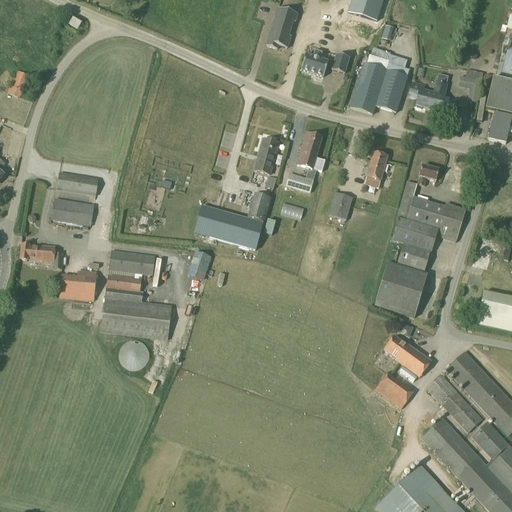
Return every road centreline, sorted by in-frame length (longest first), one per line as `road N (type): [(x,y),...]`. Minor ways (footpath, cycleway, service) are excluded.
road 1 (unclassified): [(511,162),(280,98),(109,24)]
road 2 (unclassified): [(0,234),(42,103),(59,71),(109,24)]
